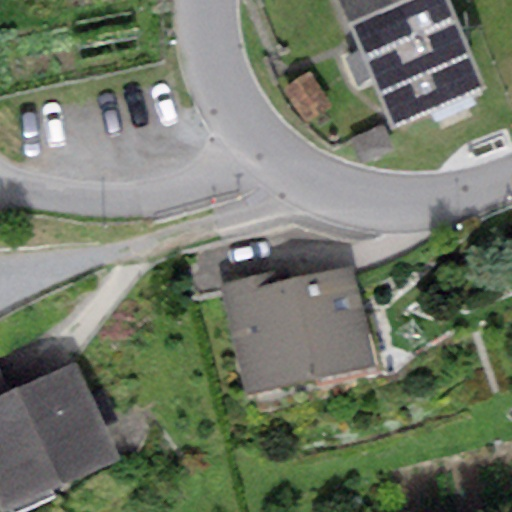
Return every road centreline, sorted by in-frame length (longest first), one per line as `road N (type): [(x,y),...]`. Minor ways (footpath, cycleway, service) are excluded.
road 1 (track): [(0,302),(69,264),(230,220),(308,188)]
road 2 (unclassified): [(263,150),(193,189),(117,205),(45,200),(0,185)]
road 3 (residential): [(511,177),(438,201),(360,204),(308,188),(263,150)]
road 4 (residential): [(263,150),(225,79),(217,0)]
